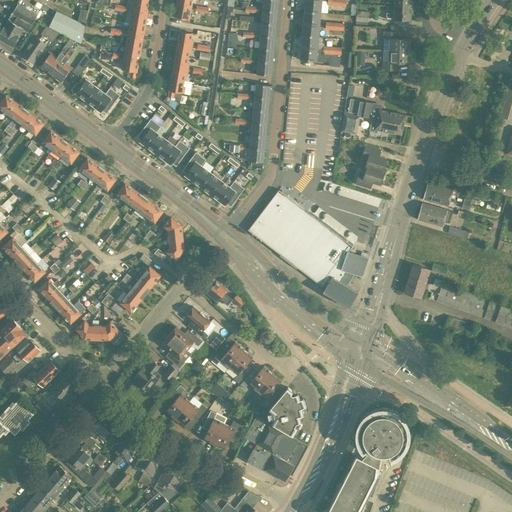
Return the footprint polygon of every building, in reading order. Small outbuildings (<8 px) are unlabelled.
[(19,0),(0,33),(0,38),(12,46),(22,29),(27,32),(40,10),(23,0),(19,0)] [(149,1),(143,0),(134,0),(132,10),(146,13),(149,1)] [(277,12),(277,0),(263,0),(263,10),(277,12)] [(321,1),(312,0),(305,0),(304,11),(320,13),(321,6),(321,1)] [(188,20),(190,7),(176,5),(174,17),(188,20)] [(411,21),(411,7),(395,6),(395,13),(386,12),(386,19),(394,19),(394,20),(411,21)] [(87,11),(80,9),(78,22),(85,23),(87,11)] [(146,13),(132,10),(130,22),(144,25),(146,13)] [(277,12),(263,10),(261,23),(276,24),(277,12)] [(320,13),(304,11),(303,24),(319,25),(320,13)] [(367,23),(368,12),(356,11),(355,21),(367,23)] [(86,25),(78,22),(57,12),(49,28),(60,33),(82,44),(86,25)] [(144,25),(130,22),(128,34),(142,37),(144,25)] [(325,29),(334,30),(335,23),(326,22),(325,29)] [(276,24),(261,23),(260,36),(275,37),(276,24)] [(335,23),(334,30),(343,31),(344,24),(335,23)] [(319,25),(303,24),(302,36),(318,37),(319,25)] [(22,55),(34,63),(47,45),(50,47),(60,33),(46,26),(41,33),(43,35),(40,39),(34,35),(22,55)] [(180,31),(178,43),(192,45),(193,39),(191,39),(192,33),(180,31)] [(237,46),(237,33),(228,32),(228,46),(237,46)] [(391,39),(390,51),(409,52),(410,40),(398,39),(398,32),(384,32),(384,39),(391,39)] [(142,37),(128,34),(126,46),(140,48),(142,37)] [(255,41),(260,41),(259,48),(273,50),(275,37),(260,36),(256,35),(256,38),(255,41)] [(318,37),(302,36),(301,42),(301,48),(317,49),(318,37)] [(66,43),(71,47),(71,46),(74,42),(70,38),(66,43)] [(354,41),(345,40),(342,66),(352,67),(354,41)] [(192,45),(178,43),(176,55),(188,57),(189,51),(191,51),(192,45)] [(140,48),(126,46),(124,57),(138,60),(140,48)] [(273,50),(259,48),(258,56),(254,56),(254,58),(254,61),(258,61),(272,62),(273,50)] [(317,49),(301,48),(300,60),(322,62),(322,56),(323,53),(323,50),(317,49)] [(61,81),(70,69),(64,64),(73,52),(70,49),(67,54),(52,74),(61,81)] [(50,54),(40,66),(52,74),(67,54),(62,50),(56,59),(50,54)] [(409,64),(409,52),(390,51),(389,63),(383,63),(382,70),(397,70),(397,64),(409,64)] [(78,64),(83,68),(91,58),(85,54),(78,64)] [(332,54),(330,54),(329,66),(339,67),(341,55),(332,54)] [(188,57),(176,55),(173,66),(188,69),(189,63),(187,63),(188,57)] [(130,77),(135,78),(138,60),(124,57),(122,69),(131,71),(130,77)] [(271,76),(272,62),(258,61),(257,74),(271,76)] [(188,69),(173,66),(171,78),(187,81),(188,75),(187,75),(188,69)] [(82,71),(76,67),(71,72),(77,77),(82,71)] [(173,98),(175,92),(189,94),(191,82),(187,82),(187,81),(171,78),(168,97),(173,98)] [(75,94),(85,101),(96,87),(86,79),(75,94)] [(511,103),(511,79),(501,118),(506,120),(507,120),(511,103)] [(210,86),(198,84),(194,83),(193,88),(209,91),(210,86)] [(256,84),(255,97),(269,98),(270,86),(256,84)] [(369,86),(369,91),(376,91),(376,96),(383,96),(384,86),(369,86)] [(96,87),(85,101),(95,108),(105,94),(96,87)] [(110,88),(105,94),(95,108),(100,113),(102,111),(106,114),(120,95),(110,88)] [(0,109),(7,114),(15,102),(6,95),(4,98),(0,103),(0,109)] [(269,98),(255,97),(253,110),(268,111),(269,98)] [(356,114),(356,116),(359,116),(368,118),(371,119),(376,120),(404,125),(406,116),(381,111),(382,106),(371,104),(371,103),(350,99),(348,112),(356,114)] [(7,114),(16,121),(25,109),(15,102),(7,114)] [(34,116),(25,109),(16,121),(26,128),(34,116)] [(268,111),(253,110),(253,111),(246,110),(246,119),(248,120),(248,122),(252,122),(267,124),(268,111)] [(355,134),(359,116),(356,116),(345,113),(341,132),(355,134)] [(44,123),(34,116),(26,128),(35,135),(44,123)] [(139,142),(145,147),(156,132),(161,126),(150,118),(143,128),(136,137),(141,140),(139,142)] [(402,135),(404,125),(376,120),(371,119),(368,131),(376,133),(377,130),(402,135)] [(267,124),(252,122),(252,128),(245,127),(245,135),(251,135),(265,136),(267,124)] [(9,137),(15,130),(11,128),(7,133),(8,133),(6,135),(9,137)] [(42,142),(52,149),(60,138),(51,131),(42,142)] [(156,132),(145,147),(155,154),(165,139),(156,132)] [(265,136),(251,135),(250,148),(264,149),(265,136)] [(70,145),(60,138),(52,149),(61,156),(70,145)] [(155,154),(164,161),(175,146),(174,146),(165,139),(155,154)] [(179,140),(174,146),(175,146),(164,161),(170,165),(171,163),(176,166),(190,148),(179,140)] [(238,150),(239,145),(229,144),(229,146),(228,151),(238,158),(239,150),(238,150)] [(79,152),(70,145),(61,156),(71,163),(79,152)] [(363,158),(369,160),(366,167),(385,173),(385,172),(383,172),(387,159),(379,157),(381,150),(367,146),(363,158)] [(263,162),(264,149),(250,148),(245,147),(245,150),(245,155),(249,155),(249,161),(263,162)] [(184,176),(190,180),(201,166),(206,160),(195,152),(181,170),(186,174),(184,176)] [(79,169),(88,176),(97,165),(87,158),(79,169)] [(106,172),(97,165),(88,176),(98,183),(106,172)] [(201,166),(190,180),(200,187),(210,173),(201,166)] [(381,185),(385,173),(366,167),(368,168),(366,174),(360,172),(356,184),(371,189),(373,182),(381,185)] [(116,179),(106,172),(98,183),(107,190),(116,179)] [(200,187),(209,194),(220,180),(210,173),(200,187)] [(60,182),(54,177),(48,186),(54,190),(60,182)] [(209,194),(219,202),(230,187),(229,187),(220,180),(209,194)] [(230,207),(237,198),(244,188),(234,181),(229,187),(230,187),(219,202),(224,206),(226,204),(230,207)] [(116,195),(126,202),(134,190),(125,183),(116,195)] [(427,183),(425,191),(450,198),(452,190),(427,183)] [(126,202),(135,209),(144,197),(134,190),(126,202)] [(291,200),(281,192),(282,191),(281,190),(281,191),(278,190),(248,230),(280,255),(279,256),(280,256),(296,268),(296,269),(297,268),(322,286),(323,285),(325,287),(323,292),(349,308),(358,292),(347,286),(355,274),(362,276),(368,259),(348,252),(352,246),(291,200)] [(450,198),(425,191),(423,199),(448,206),(449,202),(454,203),(455,199),(450,198)] [(17,198),(13,194),(8,199),(12,203),(17,198)] [(80,201),(73,197),(67,205),(74,210),(80,201)] [(153,204),(144,197),(135,209),(145,216),(153,204)] [(449,223),(453,211),(422,203),(417,219),(442,226),(443,221),(449,223)] [(163,211),(153,204),(145,216),(154,223),(163,211)] [(127,227),(133,218),(130,215),(126,221),(124,224),(127,227)] [(183,249),(181,225),(171,217),(163,227),(167,230),(169,247),(165,252),(175,259),(183,249)] [(467,232),(450,226),(447,233),(462,238),(463,237),(465,238),(467,232)] [(114,235),(108,231),(103,239),(109,243),(114,235)] [(58,243),(61,240),(56,235),(55,236),(53,238),(58,243)] [(2,247),(10,256),(21,246),(13,237),(2,247)] [(10,256),(18,264),(29,254),(21,246),(10,256)] [(154,253),(162,260),(166,255),(158,249),(154,253)] [(37,263),(29,254),(18,264),(26,273),(37,263)] [(152,261),(143,254),(139,259),(148,265),(152,261)] [(68,255),(60,263),(65,268),(73,260),(68,255)] [(45,271),(37,263),(26,273),(34,281),(45,271)] [(95,267),(91,263),(83,271),(87,275),(95,267)] [(433,264),(431,271),(445,276),(447,268),(433,264)] [(413,265),(409,279),(441,289),(442,284),(443,282),(435,279),(434,285),(426,283),(429,270),(413,265)] [(149,267),(142,276),(153,284),(160,275),(149,267)] [(142,276),(135,285),(145,294),(153,284),(142,276)] [(38,288),(46,297),(57,287),(49,279),(38,288)] [(437,300),(441,289),(409,279),(404,292),(421,298),(423,290),(432,292),(430,298),(437,300)] [(217,282),(214,285),(211,285),(206,292),(217,301),(220,298),(228,305),(232,300),(232,299),(224,293),(227,290),(217,282)] [(511,309),(474,296),(442,284),(441,289),(437,300),(511,327),(511,309)] [(138,303),(145,294),(135,285),(127,294),(138,303)] [(46,297),(54,306),(65,296),(57,287),(46,297)] [(131,312),(138,303),(127,294),(120,303),(131,312)] [(244,303),(237,295),(232,299),(232,300),(239,307),(244,303)] [(73,305),(65,296),(54,306),(62,314),(73,305)] [(81,312),(85,308),(79,301),(75,305),(81,312)] [(115,303),(110,308),(121,316),(125,311),(115,303)] [(81,313),(73,305),(62,314),(70,323),(81,313)] [(203,331),(211,322),(193,307),(186,316),(194,323),(190,327),(202,337),(206,333),(203,331)] [(460,320),(449,316),(445,327),(468,335),(470,329),(464,327),(466,324),(459,322),(460,320)] [(0,358),(25,335),(20,330),(22,329),(12,318),(0,329),(0,331),(0,332),(0,358)] [(106,325),(89,325),(85,320),(76,329),(85,339),(109,340),(118,331),(110,322),(106,325)] [(176,327),(169,336),(186,351),(194,342),(198,346),(202,341),(190,331),(187,336),(176,327)] [(220,333),(211,344),(216,349),(225,338),(220,333)] [(179,359),(186,351),(169,336),(161,345),(172,354),(168,358),(179,368),(183,363),(179,359)] [(35,345),(30,340),(19,352),(14,356),(19,362),(24,357),(28,361),(40,350),(38,349),(39,347),(37,345),(35,345)] [(225,372),(229,368),(244,350),(235,342),(226,353),(222,349),(212,361),(225,372)] [(253,357),(244,350),(229,368),(237,375),(234,379),(238,383),(248,372),(244,368),(253,357)] [(17,365),(9,356),(0,363),(0,368),(6,375),(17,365)] [(44,389),(50,384),(47,382),(59,371),(59,370),(59,367),(57,365),(54,365),(50,361),(41,370),(38,366),(27,377),(33,384),(37,380),(44,389)] [(163,383),(158,379),(152,374),(155,371),(159,366),(153,362),(147,369),(143,365),(142,367),(140,367),(138,370),(138,372),(137,373),(139,375),(135,379),(138,381),(137,382),(141,386),(141,389),(144,392),(148,391),(152,386),(157,390),(163,383)] [(198,372),(203,366),(198,362),(195,366),(195,369),(198,372)] [(178,372),(171,366),(163,375),(171,381),(178,372)] [(248,384),(257,392),(272,374),(263,366),(254,377),(249,373),(239,384),(244,389),(248,384)] [(281,381),(272,374),(257,392),(265,399),(261,403),(267,408),(277,396),(272,392),(281,381)] [(55,385),(51,389),(55,393),(52,396),(58,401),(61,398),(63,399),(70,391),(73,387),(74,384),(71,381),(68,382),(63,378),(56,386),(55,385)] [(175,419),(190,401),(181,394),(185,389),(180,385),(164,404),(169,408),(166,412),(175,419)] [(292,435),(297,427),(296,427),(299,422),(300,422),(299,416),(303,415),(301,408),(306,406),(302,398),(299,399),(297,393),(292,395),(290,393),(292,391),(288,388),(287,387),(269,409),(270,410),(267,414),(268,420),(274,418),(271,423),(292,435)] [(225,398),(229,393),(225,389),(220,395),(225,398)] [(192,416),(197,420),(210,404),(206,400),(202,404),(193,397),(190,401),(175,419),(183,427),(192,416)] [(33,414),(18,400),(0,420),(0,435),(7,428),(15,435),(33,414)] [(50,413),(38,401),(32,408),(37,412),(45,419),(50,413)] [(362,451),(363,452),(364,453),(365,452),(366,453),(363,456),(361,458),(356,455),(328,510),(327,510),(326,510),(325,510),(324,510),(323,510),(322,511),(321,511),(320,511),(356,511),(375,476),(376,466),(379,468),(381,455),(382,452),(382,451),(383,451),(384,451),(385,451),(386,452),(387,455),(390,454),(391,458),(391,459),(393,458),(395,456),(397,455),(399,454),(400,453),(401,452),(402,451),(403,449),(404,448),(405,446),(405,445),(406,443),(406,442),(407,440),(407,438),(407,437),(407,435),(407,434),(407,432),(407,430),(406,428),(406,427),(405,424),(404,423),(404,422),(403,421),(402,420),(401,419),(400,417),(398,416),(396,414),(394,413),(393,412),(392,412),(390,411),(388,411),(387,410),(385,410),(381,410),(379,410),(376,411),(374,411),(372,412),(371,413),(369,414),(367,415),(366,416),(364,418),(363,419),(362,420),(361,422),(360,424),(359,425),(359,426),(359,428),(358,429),(358,431),(357,433),(357,435),(357,436),(357,437),(357,439),(358,442),(358,443),(359,445),(360,447),(361,449),(362,451)] [(214,445),(224,424),(227,419),(210,411),(202,427),(208,430),(203,440),(214,445)] [(115,425),(104,415),(89,433),(96,439),(100,434),(104,437),(115,425)] [(296,440),(268,424),(269,424),(256,417),(244,438),(257,445),(248,460),(248,461),(274,476),(283,481),(285,482),(293,466),(286,462),(298,441),(296,440)] [(233,421),(230,427),(224,424),(214,445),(224,450),(229,441),(234,443),(242,426),(233,421)] [(115,452),(109,459),(113,462),(119,455),(132,438),(123,431),(114,442),(115,442),(110,448),(115,452)] [(82,439),(85,442),(90,446),(91,447),(96,442),(87,434),(82,439)] [(119,455),(113,462),(117,465),(122,458),(127,461),(131,456),(136,450),(140,445),(132,438),(119,455)] [(78,445),(68,457),(79,468),(77,470),(83,476),(82,477),(92,487),(97,481),(85,470),(89,466),(85,463),(90,457),(85,452),(90,446),(85,442),(81,448),(78,445)] [(147,486),(163,459),(145,448),(135,467),(144,472),(139,481),(147,486)] [(106,458),(99,453),(93,461),(99,466),(106,458)] [(169,461),(154,488),(158,492),(159,492),(162,494),(163,493),(178,467),(169,461)] [(59,466),(50,477),(64,489),(69,484),(67,482),(72,477),(59,466)] [(158,492),(147,503),(154,511),(159,511),(169,503),(180,494),(177,490),(180,484),(187,472),(178,467),(163,493),(162,494),(159,492),(158,492)] [(96,490),(104,481),(110,474),(106,470),(101,476),(97,481),(92,487),(92,488),(96,491),(96,490)] [(112,485),(118,491),(130,477),(123,471),(112,485)] [(64,489),(50,477),(42,487),(54,497),(58,492),(60,494),(64,489)] [(104,481),(96,490),(102,495),(109,486),(104,481)] [(224,482),(215,493),(225,501),(234,487),(224,482)] [(54,497),(42,487),(33,498),(46,510),(51,504),(49,503),(54,497)] [(74,488),(70,493),(76,499),(80,494),(74,488)] [(97,503),(102,498),(92,488),(87,494),(97,503)] [(261,498),(248,492),(236,507),(241,511),(258,511),(254,508),(261,498)] [(72,504),(76,499),(70,493),(66,499),(72,504)] [(209,497),(201,504),(208,511),(216,511),(220,508),(209,497)] [(44,511),(46,510),(33,498),(24,508),(28,511),(44,511)] [(241,511),(236,507),(235,508),(228,502),(220,511),(241,511)]
